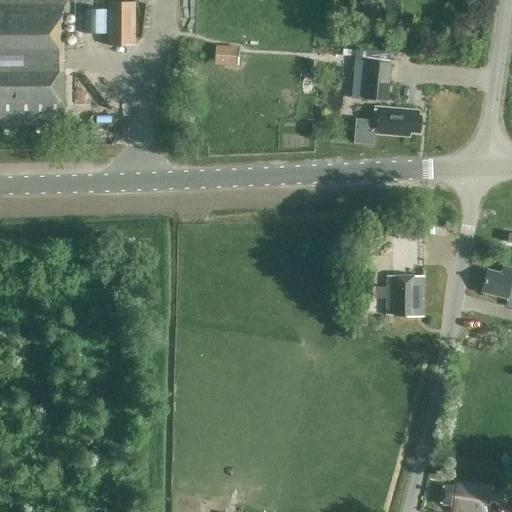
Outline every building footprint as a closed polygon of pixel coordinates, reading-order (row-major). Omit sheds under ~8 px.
[(0,0),(0,124),(63,124),(62,0),(0,0)] [(375,12),(372,0),(355,5),(359,17),(375,12)] [(108,3),(108,46),(136,46),(136,3),(108,3)] [(240,47),(216,46),(215,66),(239,67),(240,47)] [(369,62),(366,100),(389,102),(392,64),(369,62)] [(422,134),(423,116),(419,115),(419,110),(376,107),(375,123),(357,121),(355,145),(373,146),(374,135),(411,138),(411,133),(422,134)] [(424,222),(400,221),(400,239),(424,240),(424,222)] [(511,267),(503,265),(501,273),(487,269),(481,293),(508,300),(506,306),(511,307),(511,267)] [(397,317),(418,318),(418,310),(426,310),(424,277),(389,276),(389,300),(388,300),(390,316),(396,317),(397,317)] [(368,326),(368,309),(353,309),(353,326),(368,326)] [(493,485),(456,480),(455,488),(446,487),(444,502),(452,503),(450,511),(507,511),(508,511),(490,510),(493,485)]
